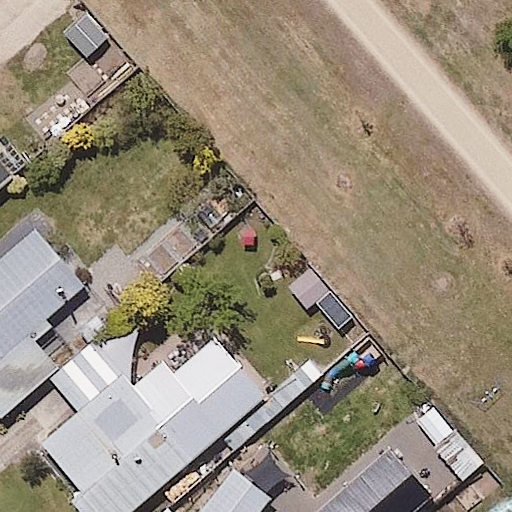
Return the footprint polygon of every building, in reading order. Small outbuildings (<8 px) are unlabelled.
[(0,190),(10,181),(0,170),(0,190)] [(0,419),(46,380),(75,355),(52,328),(94,293),(35,224),(0,254),(0,419)] [(338,278),(312,245),(269,279),(296,312),(338,278)] [(313,381),(296,367),(262,397),(210,341),(170,375),(160,363),(127,388),(83,348),(75,355),(46,380),(65,398),(18,438),(81,511),(124,511),(219,431),(235,449),(313,381)] [(258,511),(266,502),(230,474),(201,511),(389,511),(383,505),(375,511),(258,511)]
